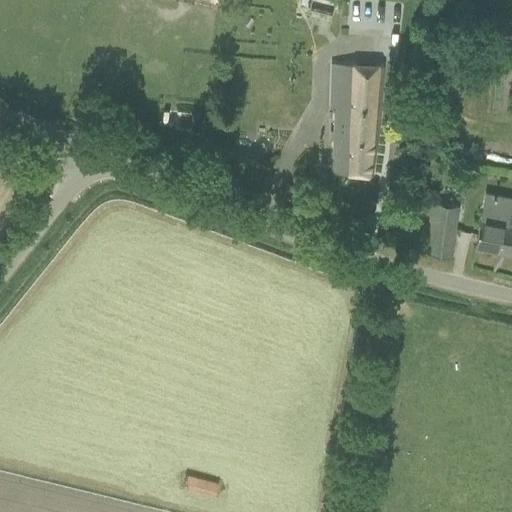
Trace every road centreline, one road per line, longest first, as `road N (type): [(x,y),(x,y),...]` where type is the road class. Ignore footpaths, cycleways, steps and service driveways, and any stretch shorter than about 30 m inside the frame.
road 1 (unclassified): [(92,160),(377,271)]
road 2 (unclassified): [(0,279),(92,160)]
road 3 (unclassified): [(511,298),(377,271)]
